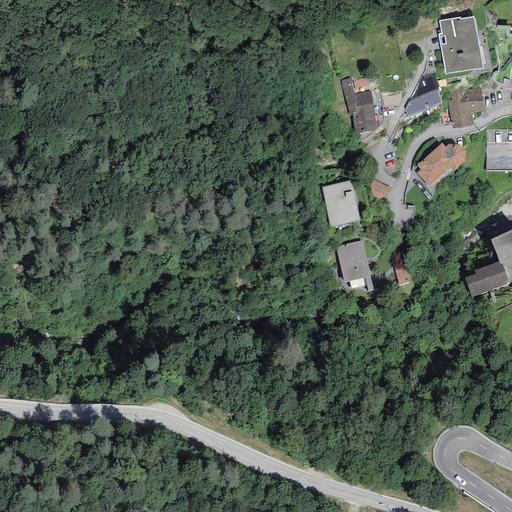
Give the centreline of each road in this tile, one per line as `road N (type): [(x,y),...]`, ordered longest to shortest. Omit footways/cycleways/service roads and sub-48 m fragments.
road 1 (tertiary): [(412,511),(287,474),(156,417),(0,407)]
road 2 (residential): [(511,109),(417,144),(395,196),(400,229)]
road 3 (tertiary): [(511,461),(465,438),(445,452),(454,473),(511,511)]
